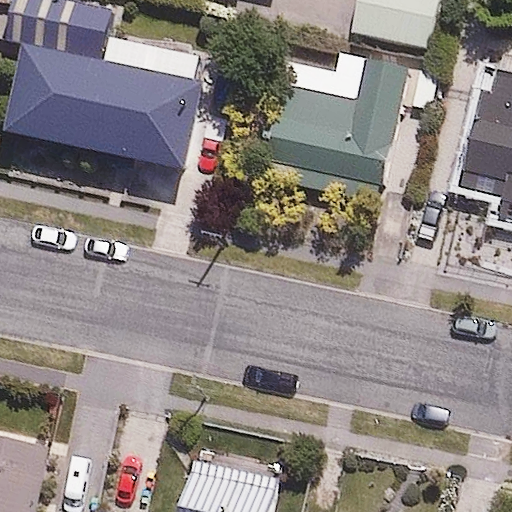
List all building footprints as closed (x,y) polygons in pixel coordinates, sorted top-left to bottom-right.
[(206,83),(104,62),(115,9),(71,0),(15,0),(7,43),(23,46),(4,141),(188,177),(206,83)] [(350,0),(344,26),(427,50),(441,0),(350,0)] [(379,210),(408,105),(429,111),(439,74),(339,47),(333,68),(293,57),(260,177),(379,210)] [(511,55),(491,51),(451,210),(511,225),(511,55)] [(40,511),(55,455),(0,441),(0,511),(40,511)] [(267,511),(273,481),(191,467),(183,511),(267,511)]
